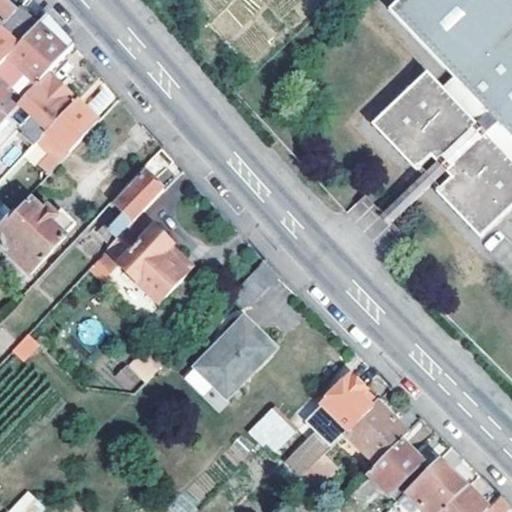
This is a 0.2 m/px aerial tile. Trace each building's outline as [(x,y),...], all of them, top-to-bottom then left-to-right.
[(0,0),(0,25),(17,6),(10,0),(0,0)] [(511,0),(385,0),(382,3),(445,72),(435,82),(420,66),(364,118),(408,165),(423,150),(428,156),(437,166),(442,171),(428,185),(471,231),(511,193),(511,0)] [(0,60),(36,20),(18,4),(17,6),(0,25),(0,60)] [(44,12),(36,20),(0,60),(0,121),(7,114),(18,102),(46,73),(73,45),(59,29),(44,12)] [(47,130),(75,100),(46,73),(18,102),(47,130)] [(87,102),(99,114),(117,97),(105,85),(87,102)] [(46,132),(67,152),(96,120),(75,100),(47,130),(46,132)] [(0,143),(18,124),(7,114),(0,121),(0,143)] [(156,154),(145,166),(164,183),(175,171),(156,154)] [(437,166),(428,156),(374,206),(384,216),(437,166)] [(131,221),(136,216),(161,189),(140,168),(109,200),(122,213),(107,230),(116,239),(132,222),(131,221)] [(356,188),(338,204),(383,251),(400,233),(384,216),(374,206),(356,188)] [(14,217),(11,212),(0,223),(0,248),(29,274),(63,237),(64,235),(63,234),(73,223),(57,210),(53,214),(45,208),(42,212),(29,200),(14,217)] [(116,239),(106,251),(118,262),(116,264),(158,303),(186,275),(184,273),(190,267),(168,247),(169,245),(136,216),(131,221),(132,222),(116,239)] [(229,295),(241,308),(251,303),(277,275),(262,260),(229,295)] [(11,320),(3,314),(0,318),(0,333),(9,323),(13,326),(17,321),(13,318),(11,320)] [(276,348),(245,319),(197,370),(229,400),(276,348)] [(12,348),(23,362),(41,347),(29,333),(12,348)] [(142,352),(113,374),(128,393),(157,371),(142,352)] [(331,415),(347,430),(375,401),(351,377),(322,405),(331,415)] [(399,441),(407,433),(375,401),(347,430),(344,434),(374,466),(399,441)] [(248,431),(277,456),(299,431),(271,406),(248,431)] [(347,430),(331,415),(322,424),(338,439),(344,434),(347,430)] [(421,462),(399,441),(374,466),(368,473),(389,494),(421,462)] [(299,479),(305,472),(319,458),(305,445),(285,464),(299,479)] [(319,458),(305,472),(316,483),(329,469),(319,458)] [(436,460),(412,484),(440,511),(443,508),(464,487),(450,474),(436,460)] [(464,487),(443,508),(447,511),(483,511),(487,508),(476,498),(464,487)] [(44,511),(23,493),(6,511),(44,511)] [(487,508),(483,511),(504,511),(510,507),(499,496),(487,508)]
